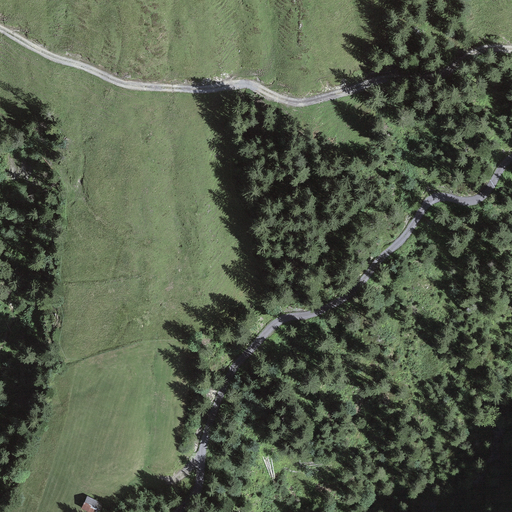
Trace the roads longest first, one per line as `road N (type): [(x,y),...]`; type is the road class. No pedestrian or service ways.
road 1 (track): [(511,52),(297,103),(245,87),(126,85),(0,28)]
road 2 (track): [(177,511),(195,489),(217,400),(242,355),(276,323),(350,293),(433,198),(484,195),(511,158)]
